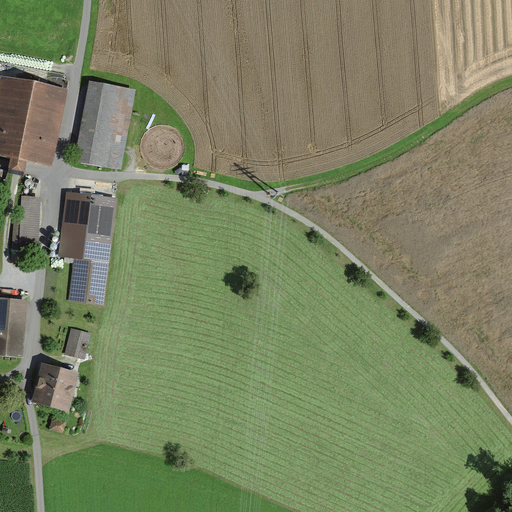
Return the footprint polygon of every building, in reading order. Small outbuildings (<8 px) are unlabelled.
[(61,93),(1,81),(0,84),(0,153),(47,163),(61,93)] [(131,94),(91,86),(75,162),(116,170),(131,94)] [(185,148),(184,141),(181,134),(176,129),(169,126),(161,125),(154,126),(147,130),(142,136),(140,144),(140,152),(143,159),(148,165),(154,169),(161,170),(168,169),(175,166),(180,161),(184,155),(185,148)] [(16,196),(13,251),(38,253),(42,198),(16,196)] [(115,202),(66,196),(59,254),(75,257),(69,300),(101,304),(115,202)] [(25,303),(0,301),(0,356),(20,358),(25,303)] [(88,336),(72,332),(66,355),(82,359),(88,336)] [(75,376),(40,366),(30,399),(65,410),(75,376)] [(65,424),(51,420),(48,431),(62,434),(65,424)]
